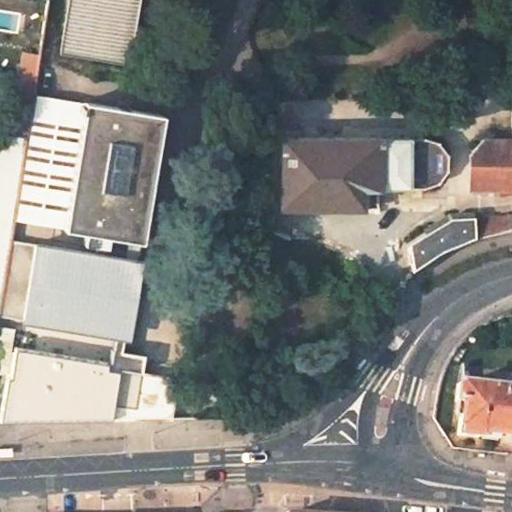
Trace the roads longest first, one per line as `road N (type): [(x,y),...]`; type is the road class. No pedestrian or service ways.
road 1 (secondary): [(366,472),(234,465),(0,480)]
road 2 (tertiary): [(366,472),(377,421),(407,354),(472,290),(511,275)]
road 3 (secondary): [(511,495),(366,472)]
